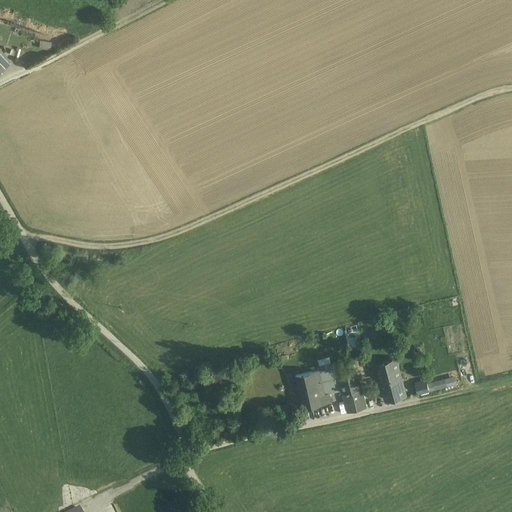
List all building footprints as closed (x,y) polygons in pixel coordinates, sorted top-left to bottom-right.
[(0,76),(11,65),(0,54),(0,76)] [(52,304),(42,311),(41,312),(45,317),(56,309),(52,304)] [(396,360),(376,365),(386,400),(405,395),(396,360)] [(336,368),(320,372),(322,380),(338,376),(336,368)] [(319,370),(296,375),(299,391),(303,408),(322,403),(327,402),(330,397),(329,393),(324,395),(321,380),(322,380),(320,372),(319,370)] [(322,380),(321,380),(324,395),(329,393),(342,390),(338,376),(322,380)] [(427,381),(415,384),(418,394),(429,392),(427,381)]
